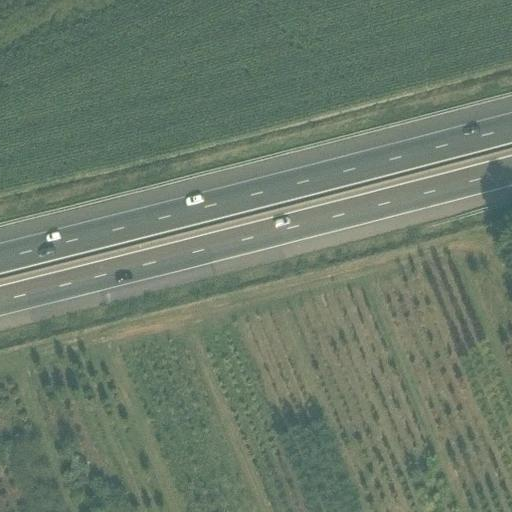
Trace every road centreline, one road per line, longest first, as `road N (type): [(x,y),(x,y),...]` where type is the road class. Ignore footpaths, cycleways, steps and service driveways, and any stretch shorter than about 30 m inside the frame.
road 1 (motorway): [(0,301),(511,171)]
road 2 (motorway): [(511,129),(0,259)]
